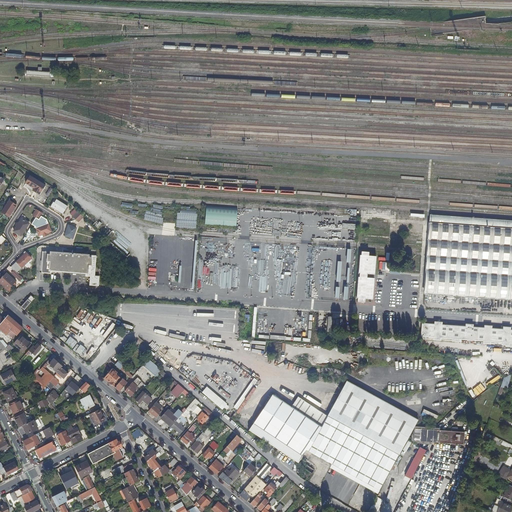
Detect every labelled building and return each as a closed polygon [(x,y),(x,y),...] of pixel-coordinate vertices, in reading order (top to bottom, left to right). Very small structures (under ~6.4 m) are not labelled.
[(0,185),(1,183),(8,187),(10,184),(10,183),(0,177),(0,185)] [(28,178),(26,183),(40,192),(43,187),(28,178)] [(45,196),(48,198),(53,189),(50,187),(45,196)] [(19,196),(7,188),(5,191),(17,199),(18,199),(19,198),(19,196)] [(54,203),(53,203),(51,207),(62,214),(67,207),(56,200),(54,203)] [(16,205),(9,201),(2,212),(8,216),(16,205)] [(205,225),(237,226),(237,209),(206,208),(205,225)] [(511,222),(432,217),(426,293),(511,299),(511,222)] [(22,218),(14,231),(21,236),(29,223),(22,218)] [(101,231),(105,226),(97,220),(93,224),(101,231)] [(51,232),(50,230),(48,225),(36,229),(39,236),(51,232)] [(68,225),(65,236),(73,238),(76,228),(68,225)] [(26,252),(16,261),(22,267),(31,258),(26,252)] [(43,252),(42,272),(50,273),(51,271),(85,273),(85,276),(91,276),(90,285),(98,285),(99,276),(94,276),(96,256),(43,252)] [(375,276),(376,257),(369,257),(370,253),(360,252),(357,303),(365,303),(366,300),(374,301),(375,278),(368,278),(368,275),(375,276)] [(11,273),(18,279),(20,276),(14,270),(11,273)] [(16,281),(6,273),(0,279),(0,283),(7,290),(16,281)] [(336,288),(335,299),(343,300),(344,288),(336,288)] [(25,310),(34,298),(30,295),(21,307),(25,310)] [(90,316),(88,315),(89,311),(80,308),(78,315),(89,319),(90,316)] [(5,332),(13,339),(23,328),(8,315),(4,320),(0,324),(0,329),(5,333),(5,332)] [(424,323),(423,338),(435,338),(434,342),(443,343),(443,338),(453,338),(453,342),(461,343),(461,338),(483,340),(483,344),(492,345),(492,341),(504,341),(504,345),(510,346),(511,341),(511,326),(505,326),(505,331),(493,330),(494,325),(485,325),(484,328),(475,328),(475,323),(467,323),(466,327),(444,326),(444,322),(436,321),(436,325),(424,323)] [(21,336),(14,344),(23,352),(30,344),(21,336)] [(65,342),(82,357),(87,351),(71,336),(65,342)] [(27,353),(29,355),(31,352),(35,355),(41,348),(37,344),(35,347),(33,345),(27,353)] [(55,371),(52,375),(54,376),(57,373),(61,368),(62,367),(54,360),(56,357),(53,354),(42,367),(43,367),(44,368),(47,365),(48,365),(49,364),(53,367),(52,368),(55,371)] [(142,365),(155,376),(156,375),(161,369),(148,358),(145,362),(142,365)] [(120,369),(131,378),(133,375),(122,366),(125,363),(121,359),(116,365),(120,369)] [(47,365),(44,368),(52,375),(55,371),(52,368),(53,367),(49,364),(48,365),(47,365)] [(141,366),(153,377),(155,376),(142,365),(141,366)] [(43,380),(34,373),(30,378),(40,387),(39,389),(41,392),(42,390),(50,381),(52,378),(54,376),(52,375),(44,368),(43,367),(40,370),(47,376),(43,380)] [(68,373),(61,368),(57,373),(63,379),(68,373)] [(117,372),(112,368),(104,378),(109,382),(115,387),(119,391),(127,382),(122,378),(121,379),(115,374),(117,372)] [(162,370),(160,373),(169,381),(171,378),(162,370)] [(11,371),(1,375),(6,384),(15,379),(11,371)] [(502,386),(507,388),(509,381),(511,381),(511,377),(511,372),(507,374),(502,386)] [(488,386),(501,378),(499,375),(486,383),(488,386)] [(58,384),(52,378),(50,381),(55,386),(56,387),(58,389),(61,386),(58,384)] [(234,407),(238,410),(257,380),(254,378),(234,407)] [(134,379),(124,390),(130,396),(135,390),(134,389),(139,383),(134,379)] [(181,388),(182,387),(174,380),(172,383),(180,389),(181,388)] [(68,388),(72,391),(78,384),(74,381),(68,388)] [(273,394),(249,431),(298,463),(306,451),(379,490),(417,420),(346,381),(345,384),(327,416),(298,397),(291,406),(273,394)] [(84,392),(89,386),(86,382),(80,389),(84,392)] [(478,384),(468,391),(473,397),(483,391),(478,384)] [(222,409),(224,408),(226,410),(230,406),(207,386),(202,392),(222,409)] [(135,400),(139,403),(142,400),(147,404),(151,399),(146,395),(150,391),(148,389),(148,388),(147,387),(146,388),(146,387),(135,400)] [(6,396),(5,397),(8,402),(17,398),(12,388),(4,392),(6,396)] [(51,398),(48,401),(49,403),(51,405),(54,401),(56,398),(54,396),(55,393),(52,391),(48,396),(51,398)] [(64,396),(61,393),(54,401),(57,404),(64,396)] [(89,395),(80,400),(85,410),(94,406),(94,405),(93,406),(89,396),(89,395)] [(192,409),(199,415),(202,412),(195,406),(199,402),(195,398),(182,413),(177,418),(183,423),(186,420),(187,419),(184,416),(185,415),(186,416),(192,409)] [(24,409),(21,404),(19,399),(9,404),(14,414),(24,409)] [(47,404),(44,399),(38,402),(41,407),(47,404)] [(155,407),(153,405),(148,411),(156,417),(161,412),(158,409),(159,408),(157,406),(155,407)] [(173,415),(168,409),(161,417),(171,426),(177,418),(182,413),(178,409),(173,415)] [(424,409),(421,415),(427,417),(428,415),(437,418),(438,415),(424,409)] [(105,421),(99,410),(90,414),(96,425),(105,421)] [(62,411),(57,413),(57,414),(59,418),(61,422),(63,425),(68,423),(67,422),(69,421),(67,417),(65,418),(62,411)] [(206,416),(202,412),(199,415),(197,418),(201,422),(206,416)] [(15,417),(20,427),(23,426),(27,423),(23,413),(15,417)] [(38,428),(34,420),(27,423),(23,426),(27,434),(38,428)] [(176,421),(172,426),(173,427),(179,433),(183,428),(177,422),(176,421)] [(47,438),(54,435),(50,427),(43,431),(47,438)] [(74,431),(68,434),(73,444),(82,439),(77,428),(73,430),(74,431)] [(414,429),(413,442),(463,445),(464,433),(414,429)] [(65,431),(57,436),(62,445),(70,441),(65,431)] [(195,437),(188,431),(181,439),(186,444),(189,440),(191,442),(195,437)] [(207,436),(202,432),(197,438),(200,441),(202,438),(204,440),(207,436)] [(43,441),(39,433),(34,435),(35,436),(24,441),(28,449),(43,441)] [(231,450),(241,438),(237,434),(233,439),(223,450),(227,454),(230,450),(231,450)] [(9,447),(5,439),(0,441),(0,448),(2,451),(2,452),(4,452),(3,450),(5,449),(9,447)] [(122,447),(119,442),(116,440),(109,444),(113,451),(114,451),(115,453),(113,454),(114,456),(116,461),(123,458),(118,448),(122,447)] [(407,452),(411,442),(407,440),(403,450),(407,452)] [(199,443),(196,441),(190,447),(197,453),(204,445),(201,442),(199,443)] [(56,449),(52,442),(50,443),(35,450),(39,458),(56,449)] [(93,464),(113,454),(115,453),(114,451),(113,451),(109,444),(88,454),(93,464)] [(160,446),(156,449),(155,448),(149,452),(148,453),(144,456),(147,461),(151,458),(158,452),(162,448),(160,446)] [(420,446),(411,465),(408,464),(402,474),(412,479),(426,450),(420,446)] [(248,452),(251,455),(258,460),(262,456),(252,447),(248,452)] [(214,453),(208,448),(202,455),(206,459),(208,456),(210,458),(214,453)] [(246,461),(251,455),(248,452),(243,448),(238,454),(246,461)] [(0,457),(0,459),(1,462),(8,459),(11,457),(9,453),(0,457)] [(166,472),(162,467),(161,468),(159,467),(157,463),(156,464),(151,458),(147,461),(149,464),(148,465),(149,466),(150,466),(154,471),(153,471),(155,474),(157,478),(168,473),(167,472),(166,472)] [(169,464),(172,467),(173,466),(178,461),(174,458),(169,464)] [(220,463),(215,459),(208,468),(216,474),(223,466),(221,464),(222,463),(221,462),(220,463)] [(309,460),(306,464),(314,469),(317,466),(309,460)] [(87,461),(75,467),(80,478),(93,472),(87,461)] [(79,481),(81,480),(80,478),(75,467),(73,464),(63,469),(67,477),(72,475),(73,477),(76,476),(79,481)] [(115,471),(118,475),(134,467),(132,464),(126,467),(124,464),(120,467),(120,468),(115,471)] [(255,469),(249,464),(244,470),(250,476),(255,469)] [(511,469),(505,465),(500,475),(501,476),(508,480),(510,477),(511,478),(511,469)] [(19,470),(17,466),(7,471),(9,476),(19,470)] [(176,469),(173,466),(172,467),(169,471),(168,473),(170,476),(173,472),(180,478),(185,472),(178,466),(176,469)] [(223,473),(222,472),(218,476),(228,485),(239,473),(234,468),(233,469),(232,469),(231,470),(228,467),(223,473)] [(270,472),(274,475),(278,470),(274,467),(270,472)] [(124,474),(126,478),(128,481),(124,483),(123,484),(126,488),(132,485),(139,481),(133,469),(124,474)] [(106,470),(100,475),(104,480),(110,475),(106,470)] [(266,485),(256,476),(239,494),(246,500),(250,496),(254,499),(261,491),(266,485)] [(508,486),(510,481),(508,480),(501,476),(499,481),(508,486)] [(95,487),(89,477),(84,480),(89,490),(95,487)] [(187,495),(198,483),(191,477),(187,482),(189,483),(187,485),(188,486),(188,487),(189,488),(187,490),(184,487),(182,490),(185,493),(187,495)] [(263,491),(269,496),(276,488),(280,483),(277,481),(273,486),(270,483),(263,491)] [(13,500),(17,498),(21,496),(25,503),(29,501),(34,499),(31,491),(32,491),(29,486),(27,485),(10,494),(13,500)] [(138,498),(132,485),(126,488),(122,490),(128,503),(134,500),(137,498),(138,498)] [(175,493),(174,491),(170,485),(164,489),(171,502),(178,499),(175,493)] [(393,486),(387,501),(392,503),(395,495),(392,494),(395,487),(393,486)] [(92,493),(97,503),(102,501),(95,487),(89,490),(87,491),(79,495),(82,500),(90,495),(89,495),(92,493)] [(192,493),(199,499),(205,491),(202,488),(200,490),(197,487),(192,493)] [(178,490),(184,497),(187,495),(185,493),(182,490),(181,488),(178,490)] [(294,494),(298,498),(301,495),(303,492),(299,488),(294,494)] [(262,492),(261,491),(254,499),(250,504),(254,507),(260,499),(259,498),(262,495),(260,494),(262,492)] [(65,498),(66,497),(64,492),(53,498),(57,506),(67,501),(65,498)] [(302,505),(309,497),(306,494),(304,497),(299,502),(302,505)] [(144,499),(143,495),(138,498),(137,498),(140,504),(137,506),(139,508),(141,507),(143,510),(151,506),(146,498),(144,499)] [(10,508),(4,496),(1,497),(4,503),(8,509),(10,508)] [(25,503),(21,496),(17,498),(22,507),(30,503),(29,501),(25,503)] [(197,503),(196,502),(194,504),(196,506),(197,505),(199,506),(199,505),(204,510),(210,502),(203,496),(201,499),(197,503)] [(497,511),(509,511),(511,508),(511,500),(502,496),(501,499),(498,498),(491,511),(497,511),(498,511),(497,511)] [(370,511),(376,511),(382,500),(377,497),(370,511)] [(268,502),(264,499),(257,507),(261,510),(268,502)] [(128,503),(133,511),(140,511),(141,511),(139,508),(137,506),(134,500),(128,503)] [(33,511),(39,509),(40,508),(36,501),(24,507),(26,511),(27,510),(28,511),(33,511)] [(96,511),(105,506),(102,501),(97,503),(93,505),(96,511)] [(218,502),(212,509),(215,511),(227,511),(228,511),(218,502)] [(8,511),(8,509),(4,503),(0,505),(0,511),(8,511)]
